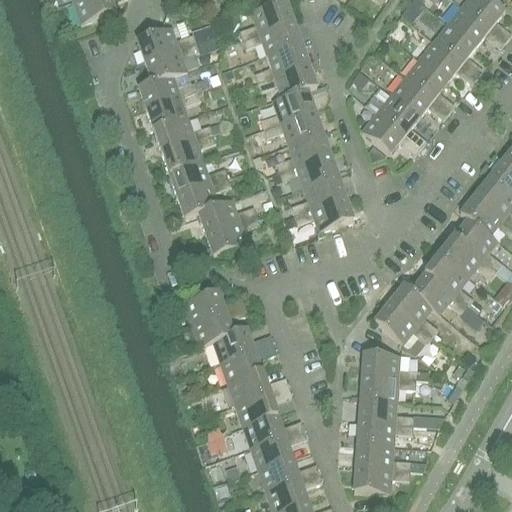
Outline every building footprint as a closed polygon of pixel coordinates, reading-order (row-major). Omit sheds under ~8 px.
[(115,16),(110,3),(118,0),(91,0),(73,6),(81,29),(115,16)] [(496,26),(505,15),(485,0),(470,0),(462,11),(506,46),(511,39),(496,26)] [(294,27),(286,4),(252,17),(256,30),(239,36),(242,45),(294,27)] [(408,9),(401,17),(412,26),(419,18),(408,9)] [(506,46),(462,11),(448,29),(476,52),(484,41),(500,54),(506,46)] [(301,48),(294,27),(242,45),(246,54),(263,48),(267,60),(301,48)] [(468,62),(476,52),(448,29),(433,47),(477,82),(483,75),(468,62)] [(196,48),(193,40),(176,46),(171,32),(137,44),(145,67),(196,48)] [(477,82),(433,47),(419,65),(448,87),(456,77),(471,89),(477,82)] [(187,77),(182,63),(199,57),(196,48),(145,67),(152,87),(153,88),(173,81),(174,82),(187,77)] [(309,70),(301,48),(267,60),(272,73),(255,79),(258,88),(309,70)] [(373,58),(366,67),(374,73),(382,65),(373,58)] [(439,98),(448,87),(419,65),(405,83),(449,118),(455,110),(439,98)] [(317,92),(309,70),(258,88),(261,97),(278,91),(282,102),(282,103),(307,95),(308,96),(317,92)] [(231,74),(224,76),(227,85),(234,83),(231,74)] [(359,76),(352,85),(361,93),(368,83),(359,76)] [(217,78),(210,81),(213,91),(221,88),(217,78)] [(198,96),(195,88),(178,94),(174,82),(173,81),(153,88),(152,87),(139,92),(147,114),(198,96)] [(449,118),(405,83),(391,100),(419,123),(427,113),(443,125),(449,118)] [(219,90),(209,94),(211,101),(216,103),(223,100),(219,90)] [(233,110),(249,104),(246,95),(230,101),(233,110)] [(315,116),(308,96),(307,95),(282,103),(282,102),(273,106),(278,119),(261,125),(264,134),(315,116)] [(188,124),(184,111),(201,105),(198,96),(147,114),(154,136),(188,124)] [(411,134),(419,123),(391,100),(376,118),(420,153),(426,146),(411,134)] [(323,138),(315,116),(264,134),(267,143),(284,137),(288,150),(323,138)] [(420,153),(376,118),(362,137),(390,159),(399,148),(415,161),(420,153)] [(213,139),(210,130),(193,136),(188,124),(154,136),(162,157),(213,139)] [(217,128),(210,130),(213,139),(220,137),(217,128)] [(264,134),(255,137),(258,146),(267,143),(264,134)] [(330,159),(323,138),(288,150),(293,163),(276,169),(279,178),(330,159)] [(204,167),(199,154),(216,148),(213,139),(162,157),(169,179),(204,167)] [(373,151),(368,157),(371,167),(387,162),(373,151)] [(511,154),(503,165),(511,171),(511,154)] [(338,181),(330,159),(279,178),(282,186),(299,180),(304,193),(338,181)] [(511,171),(503,165),(489,183),(511,200),(511,171)] [(228,183),(225,174),(208,180),(204,167),(169,179),(177,201),(228,183)] [(345,203),(338,181),(304,193),(308,206),(291,212),(294,221),(345,203)] [(219,210),(218,209),(214,198),(231,192),(228,183),(177,201),(185,223),(199,219),(198,218),(219,210)] [(511,212),(511,200),(489,183),(475,201),(511,230),(511,218),(509,216),(511,212)] [(511,240),(511,230),(475,201),(460,219),(468,225),(489,241),(490,240),(497,230),(511,242),(511,240)] [(353,225),(345,203),(294,221),(297,229),(314,223),(319,237),(353,225)] [(257,221),(254,212),(237,218),(232,204),(218,209),(219,210),(198,218),(199,219),(206,239),(257,221)] [(248,249),(243,236),(260,230),(257,221),(206,239),(214,261),(248,249)] [(488,258),(497,246),(490,240),(489,241),(468,225),(454,242),(496,276),(502,269),(488,258)] [(496,276),(454,242),(440,260),(468,283),(476,272),(490,284),(496,276)] [(468,283),(440,260),(425,278),(468,312),(474,305),(460,293),(468,283)] [(468,312),(425,278),(412,295),(411,296),(432,313),(431,313),(439,319),(448,308),(462,319),(468,312)] [(511,288),(508,285),(501,293),(511,301),(511,299),(511,288)] [(432,313),(411,296),(412,295),(404,289),(389,308),(432,342),(438,334),(424,323),(431,313),(432,313)] [(245,311),(242,302),(223,309),(218,295),(184,307),(192,329),(245,311)] [(412,338),(426,349),(432,342),(389,308),(375,326),(403,349),(412,338)] [(234,339),(233,338),(229,326),(248,319),(245,311),(192,329),(200,352),(213,347),(213,346),(234,339)] [(471,314),(464,324),(476,334),(484,325),(471,314)] [(274,349),(271,340),(252,347),(247,333),(233,338),(234,339),(213,346),(213,347),(221,368),(274,349)] [(262,377),(258,364),(277,358),(274,349),(221,368),(228,389),(262,377)] [(467,356),(460,365),(469,373),(476,363),(467,356)] [(417,376),(399,375),(400,361),(364,358),(362,382),(416,385),(417,376)] [(417,376),(416,385),(428,386),(429,377),(417,376)] [(289,392),(286,383),(267,390),(262,377),(228,389),(236,411),(289,392)] [(415,395),(416,385),(362,382),(360,404),(397,407),(398,393),(415,395)] [(278,420),(273,407),(292,401),(289,392),(236,411),(243,432),(278,420)] [(396,420),(397,407),(360,404),(359,427),(413,431),(414,422),(396,420)] [(304,435),(301,426),(282,433),(278,420),(243,432),(251,454),(304,435)] [(393,452),(394,439),(412,440),(412,439),(413,431),(359,427),(357,450),(393,452)] [(413,431),(412,439),(425,440),(426,432),(413,431)] [(293,463),(288,450),(307,444),(304,435),(251,454),(259,475),(293,463)] [(392,466),(393,452),(357,450),(355,473),(410,477),(410,467),(392,466)] [(319,478),(316,470),(297,476),(293,463),(259,475),(266,497),(319,478)] [(410,467),(410,477),(422,477),(425,468),(410,467)] [(236,471),(226,475),(229,485),(240,481),(236,471)] [(390,499),(391,485),(409,486),(410,477),(355,473),(354,496),(390,499)] [(292,511),(308,507),(303,494),(322,487),(319,478),(266,497),(271,511),(292,511)]
